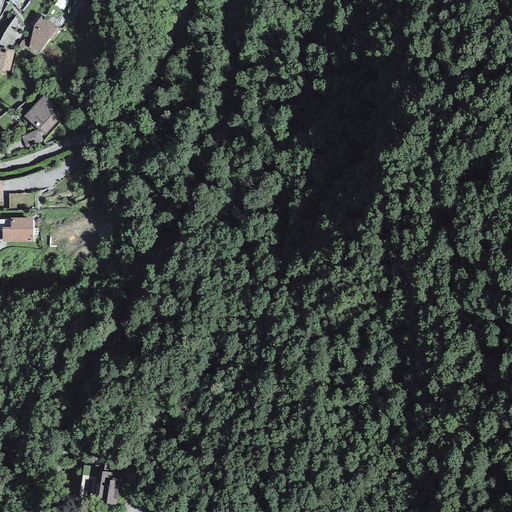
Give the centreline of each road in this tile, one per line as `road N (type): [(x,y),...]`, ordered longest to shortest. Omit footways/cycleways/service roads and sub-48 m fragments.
road 1 (residential): [(233,0),(225,160),(93,369),(50,511)]
road 2 (residential): [(0,168),(133,107),(164,63),(188,0)]
